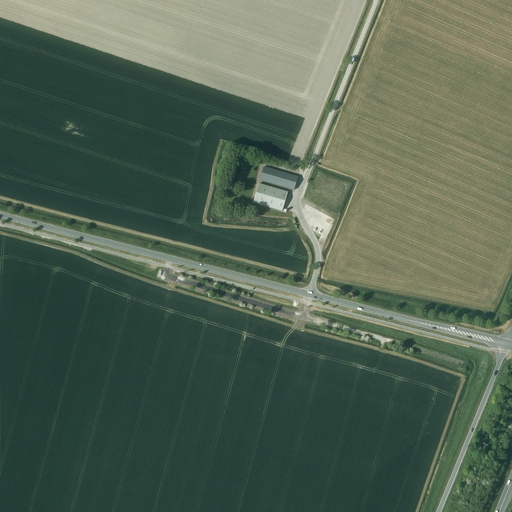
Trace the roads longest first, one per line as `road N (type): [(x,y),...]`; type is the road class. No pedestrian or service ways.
road 1 (secondary): [(309,294),(0,214)]
road 2 (tertiary): [(309,294),(318,256),(297,198),(376,0)]
road 3 (trunk): [(506,343),(438,511)]
